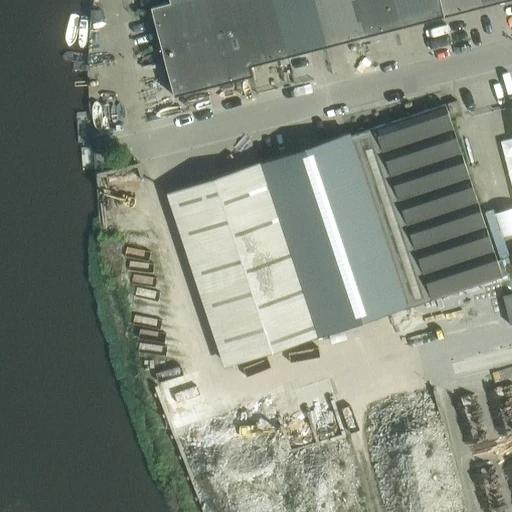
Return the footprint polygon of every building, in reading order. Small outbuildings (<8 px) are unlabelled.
[(239,26),(232,0),(174,0),(170,1),(151,6),(161,46),(239,26)] [(288,55),(273,0),(232,0),(239,26),(249,65),(250,65),(288,55)] [(327,45),(315,0),(273,0),(288,55),(327,45)] [(365,35),(356,0),(315,0),(327,45),(365,35)] [(397,0),(356,0),(365,35),(404,25),(397,0)] [(439,0),(397,0),(404,25),(444,15),(439,0)] [(483,5),(481,0),(439,0),(444,15),(483,5)] [(249,65),(239,26),(161,46),(174,95),(253,75),(250,65),(249,65)] [(497,260),(445,103),(349,135),(348,132),(258,163),(258,162),(171,190),(228,364),(315,336),(405,306),(405,308),(507,274),(502,259),(497,260)]
